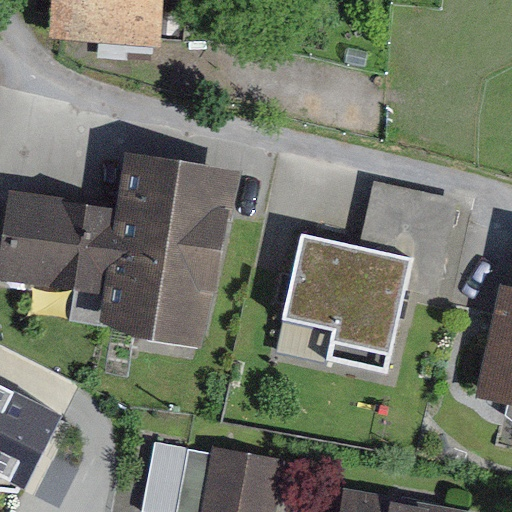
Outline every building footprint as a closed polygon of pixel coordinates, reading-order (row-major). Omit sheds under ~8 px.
[(168,0),(74,0),(74,35),(168,37),(168,0)] [(133,150),(123,195),(21,171),(0,260),(0,273),(99,297),(93,323),(204,349),(244,176),(133,150)] [(366,244),(415,255),(408,286),(446,294),(468,197),(381,178),(366,244)] [(366,244),(305,230),(285,316),(338,327),(332,355),(390,368),(408,286),(415,255),(366,244)] [(511,283),(506,282),(480,395),(511,402),(511,283)] [(59,420),(0,389),(0,479),(22,491),(59,420)] [(281,511),(292,465),(211,446),(194,511),(281,511)] [(493,511),(352,483),(346,511),(493,511)]
